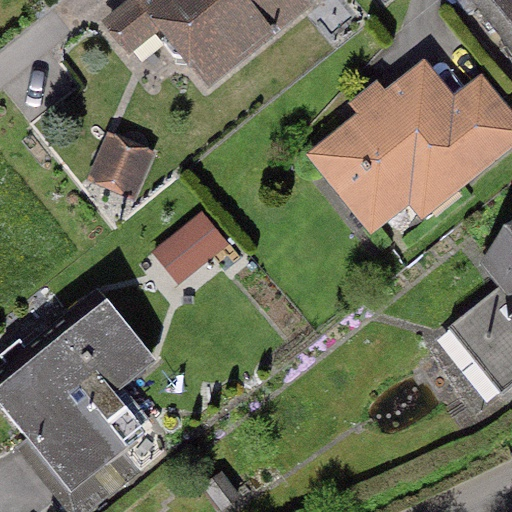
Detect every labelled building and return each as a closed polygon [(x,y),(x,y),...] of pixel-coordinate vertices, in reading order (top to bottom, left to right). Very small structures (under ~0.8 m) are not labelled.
[(169,59),(184,61),(201,83),(295,8),(289,0),(144,0),(140,4),(136,0),(103,27),(123,52),(155,26),(161,32),(159,47),(169,59)] [(511,0),(476,0),(470,5),(511,57),(511,0)] [(436,173),(449,188),(511,137),(511,136),(475,91),(448,113),(418,76),(378,109),(367,96),(351,109),(361,122),(313,161),(367,228),(436,173)] [(151,156),(112,141),(95,185),(134,200),(151,156)] [(511,246),(487,267),(511,298),(511,326),(482,350),(511,386),(511,385),(511,246)] [(95,298),(0,375),(0,414),(63,492),(66,490),(78,506),(94,507),(134,474),(115,450),(122,444),(91,406),(146,361),(95,298)]
